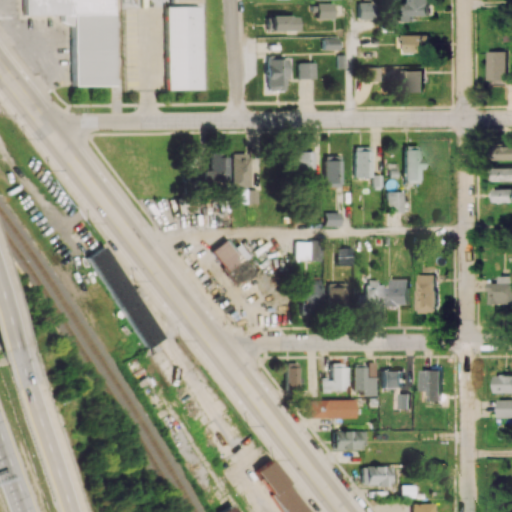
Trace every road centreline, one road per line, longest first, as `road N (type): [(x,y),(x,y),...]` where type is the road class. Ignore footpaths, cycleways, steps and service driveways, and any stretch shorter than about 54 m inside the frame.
road 1 (secondary): [(0,66),(344,511)]
road 2 (residential): [(462,0),(467,511)]
road 3 (residential): [(511,117),(44,123)]
road 4 (residential): [(511,341),(261,343),(225,357)]
road 5 (motorway): [(74,511),(24,370)]
road 6 (residential): [(233,0),(235,120)]
